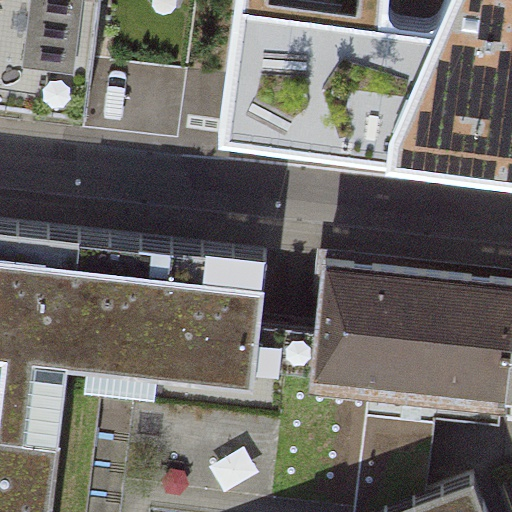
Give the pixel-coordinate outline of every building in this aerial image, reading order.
[(0,0),(0,100),(89,111),(102,0),(0,0)] [(238,0),(222,129),(511,167),(511,0),(448,0),(445,8),(437,16),(428,18),(404,14),(394,9),(388,0),(238,0)] [(0,340),(11,342),(71,349),(258,371),(259,357),(317,364),(323,317),(265,309),(272,251),(0,219),(0,340)] [(317,364),(511,386),(511,269),(331,248),(323,317),(317,364)] [(0,511),(52,511),(71,349),(11,342),(2,423),(0,422),(0,511)] [(490,511),(477,473),(368,511),(490,511)]
